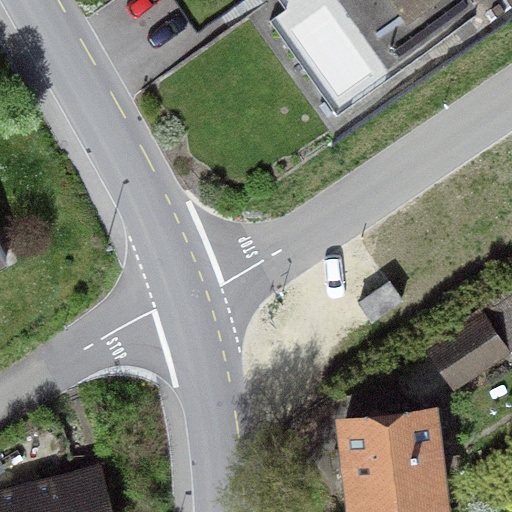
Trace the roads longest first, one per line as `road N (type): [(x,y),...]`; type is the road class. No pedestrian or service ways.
road 1 (residential): [(186,310),(511,93)]
road 2 (tertiary): [(31,0),(146,213),(186,310)]
road 3 (residential): [(186,310),(105,340),(0,401)]
road 4 (tertiary): [(186,310),(210,400),(223,511)]
